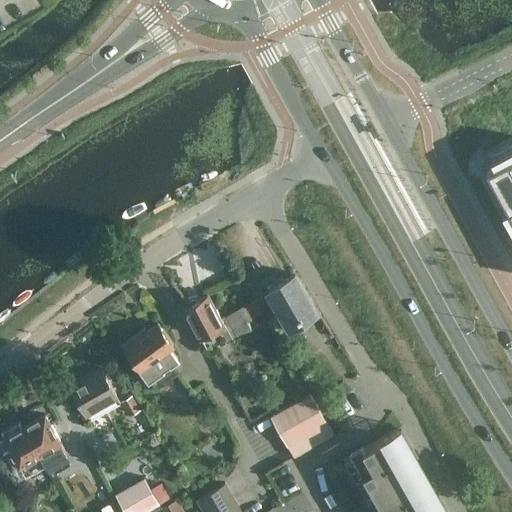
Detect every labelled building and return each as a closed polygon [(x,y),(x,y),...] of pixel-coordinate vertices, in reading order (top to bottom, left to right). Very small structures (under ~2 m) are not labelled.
[(511,153),(487,168),(509,207),(503,211),(511,227),(511,153)] [(268,289),(291,327),(319,310),(295,272),(268,289)] [(223,321),(221,317),(206,292),(196,298),(194,297),(191,299),(191,301),(184,305),(201,334),(209,330),(223,321)] [(242,305),(221,317),(223,321),(209,330),(217,345),(237,334),(252,328),(247,320),(262,311),(256,299),(243,307),(242,305)] [(123,342),(142,368),(150,380),(179,359),(170,348),(175,344),(158,321),(145,331),(142,328),(123,342)] [(88,413),(90,418),(121,401),(100,364),(70,382),(87,414),(88,413)] [(271,415),(293,454),(294,455),(333,433),(310,393),(271,415)] [(122,398),(132,415),(140,411),(130,394),(122,398)] [(61,442),(62,442),(45,413),(24,424),(47,465),(67,453),(61,442)] [(47,465),(24,424),(4,436),(26,476),(47,465)] [(449,511),(400,425),(344,457),(365,496),(374,491),(384,509),(378,511),(449,511)] [(145,477),(116,493),(126,511),(141,511),(159,502),(145,477)] [(204,511),(241,511),(224,482),(197,498),(204,511)]
